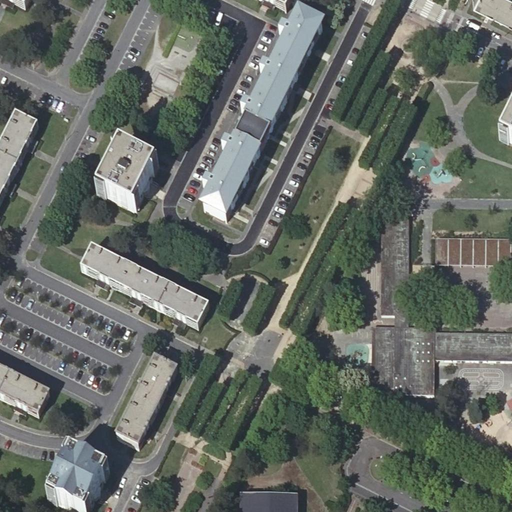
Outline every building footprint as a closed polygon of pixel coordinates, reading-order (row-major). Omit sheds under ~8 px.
[(14,11),(16,7),(3,0),(1,4),(14,11)] [(25,11),(30,0),(2,0),(3,0),(16,7),(25,11)] [(260,0),(263,1),(276,8),(286,13),(291,0),(260,0)] [(511,20),(511,0),(473,0),(473,1),(483,6),(496,12),(511,20)] [(274,13),(276,8),(263,1),(260,6),(274,13)] [(496,12),(483,6),(481,10),(494,17),(496,12)] [(307,60),(314,47),(322,31),(300,20),(204,213),(226,223),(231,213),(238,200),(253,168),(260,154),(269,137),(275,124),(291,92),(298,79),(307,60)] [(318,49),(314,47),(307,60),(312,62),(318,49)] [(303,81),(298,79),(291,92),(296,94),(303,81)] [(159,117),(165,104),(144,95),(138,108),(159,117)] [(511,146),(511,117),(501,141),(511,146)] [(27,153),(32,142),(38,130),(17,119),(0,152),(0,206),(5,196),(11,185),(27,153)] [(280,126),(275,124),(269,137),(273,139),(280,126)] [(37,144),(32,142),(27,153),(31,155),(37,144)] [(134,214),(156,169),(121,152),(113,166),(108,164),(104,173),(109,175),(98,197),(134,214)] [(265,157),(260,154),(253,168),(258,171),(265,157)] [(15,187),(11,185),(5,196),(10,198),(15,187)] [(238,200),(231,213),(236,216),(242,202),(238,200)] [(511,336),(435,335),(435,331),(409,331),(409,221),(381,220),(381,318),(395,318),(394,330),(372,330),(372,397),(394,397),(394,403),(412,403),(412,398),(434,398),(435,363),(511,363),(511,336)] [(511,268),(511,242),(435,242),(435,268),(511,268)] [(175,320),(187,325),(198,331),(209,310),(93,253),(82,274),(98,282),(110,287),(132,298),(143,304),(175,320)] [(110,287),(98,282),(96,286),(107,292),(110,287)] [(141,308),(143,304),(132,298),(130,303),(141,308)] [(185,330),(187,325),(175,320),(173,324),(185,330)] [(166,397),(172,384),(177,373),(156,363),(117,441),(139,451),(144,441),(150,428),(166,397)] [(39,419),(49,398),(0,373),(0,400),(16,408),(14,411),(26,417),(27,414),(39,419)] [(176,386),(172,384),(166,397),(170,399),(176,386)] [(150,428),(144,441),(148,443),(155,430),(150,428)] [(69,511),(89,511),(107,475),(72,457),(64,471),(60,469),(55,478),(58,479),(56,483),(58,484),(50,502),(69,511)] [(297,511),(297,498),(241,498),(240,511),(297,511)]
